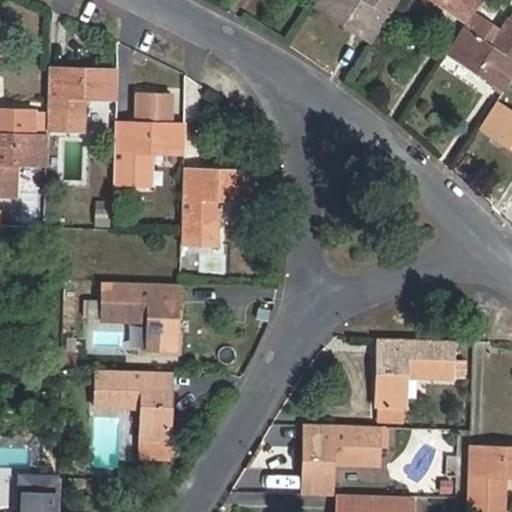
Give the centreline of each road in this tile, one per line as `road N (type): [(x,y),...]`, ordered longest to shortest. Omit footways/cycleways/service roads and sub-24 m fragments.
road 1 (residential): [(329,302),(196,511)]
road 2 (residential): [(145,0),(226,41),(338,127)]
road 3 (residential): [(338,127),(451,207),(511,267)]
road 4 (residential): [(329,302),(511,304)]
road 5 (residential): [(338,127),(345,223),(329,302)]
